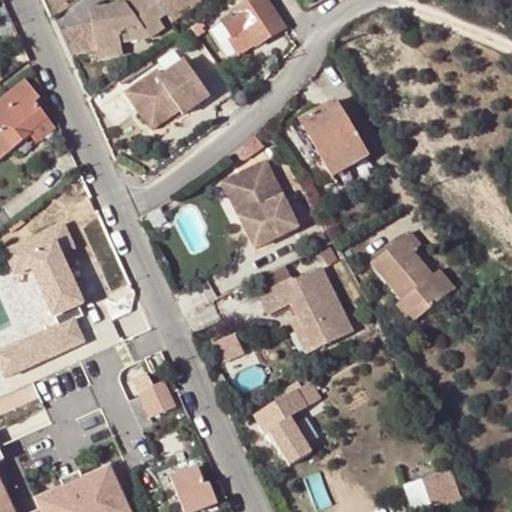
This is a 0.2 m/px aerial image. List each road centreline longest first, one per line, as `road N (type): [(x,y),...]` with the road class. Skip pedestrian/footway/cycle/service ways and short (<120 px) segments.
road 1 (residential): [(116,210),(255,511)]
road 2 (residential): [(116,210),(203,161),(330,19),(361,0)]
road 3 (residential): [(20,0),(116,210)]
